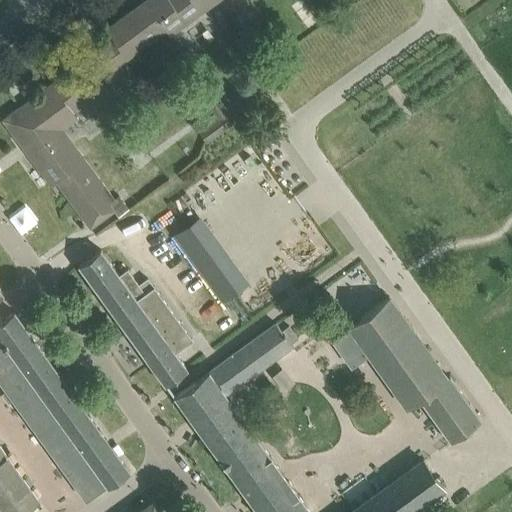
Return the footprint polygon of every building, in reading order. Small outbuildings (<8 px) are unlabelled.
[(144,0),(106,29),(112,38),(28,100),(31,106),(22,113),(18,107),(2,119),(14,136),(20,131),(26,140),(21,144),(27,153),(33,149),(38,156),(32,160),(50,185),(56,181),(90,227),(113,209),(117,215),(129,207),(119,194),(113,198),(57,122),(102,88),(96,79),(163,29),(168,36),(217,0),(144,0)] [(153,54),(143,61),(152,74),(162,66),(153,54)] [(217,117),(198,131),(205,140),(206,141),(234,120),(231,115),(220,101),(210,108),(217,117)] [(171,232),(221,299),(247,280),(198,212),(171,232)] [(100,249),(78,265),(164,384),(186,368),(173,349),(190,337),(147,278),(138,284),(127,269),(119,274),(100,249)] [(340,304),(373,284),(361,265),(328,286),(340,304)] [(348,326),(331,339),(350,366),(368,354),(406,407),(419,398),(450,441),(480,419),(449,375),(446,377),(388,296),(347,325),(348,326)] [(0,377),(8,389),(28,420),(85,499),(106,484),(107,486),(129,470),(14,311),(0,321),(0,377)] [(273,323),(194,379),(174,397),(257,511),(408,511),(440,489),(419,457),(341,511),(312,511),(227,393),(291,347),(289,345),(298,337),(289,324),(279,331),(273,323)] [(0,511),(18,511),(40,496),(27,481),(0,442),(0,511)] [(159,511),(153,503),(139,511),(159,511)]
